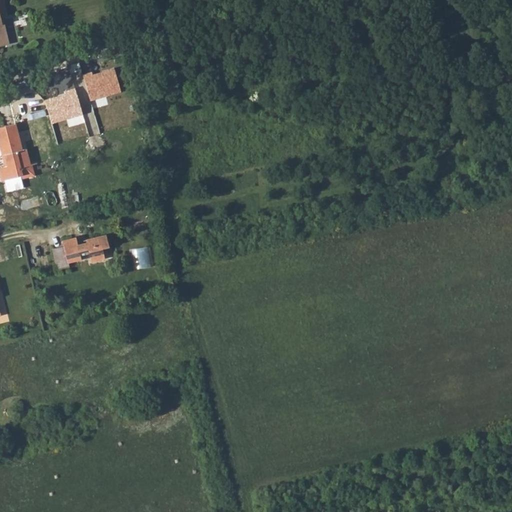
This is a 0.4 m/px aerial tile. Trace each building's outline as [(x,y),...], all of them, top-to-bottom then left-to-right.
[(118,93),(112,70),(91,75),(90,72),(81,75),(88,101),(118,93)] [(48,87),(45,78),(36,81),(39,90),(48,87)] [(64,94),(43,100),(50,123),(80,115),(73,88),(63,91),(64,94)] [(15,123),(0,126),(0,147),(2,154),(5,154),(7,165),(4,166),(0,167),(0,169),(3,179),(4,179),(7,190),(22,186),(20,178),(20,176),(21,176),(21,175),(22,174),(21,167),(30,165),(26,149),(22,150),(15,123)] [(31,165),(30,165),(21,167),(22,174),(21,175),(21,176),(20,176),(20,178),(34,174),(31,165)] [(53,252),(58,270),(69,267),(68,263),(81,259),(79,250),(88,248),(91,261),(105,257),(102,248),(109,246),(105,233),(85,238),(86,242),(77,244),(77,240),(76,237),(62,240),(63,245),(64,249),(53,252)] [(135,267),(154,265),(150,245),(132,247),(135,267)]
